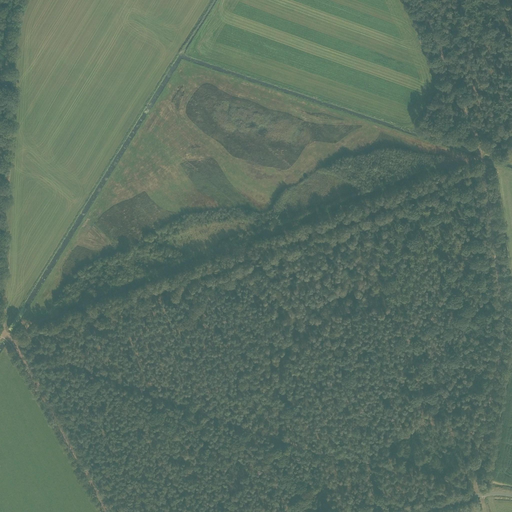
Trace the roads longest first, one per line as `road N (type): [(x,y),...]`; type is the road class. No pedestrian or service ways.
road 1 (track): [(474,172),(12,342)]
road 2 (track): [(471,485),(504,322),(480,170)]
road 3 (track): [(12,342),(296,443)]
road 4 (track): [(12,342),(106,511)]
road 5 (track): [(296,443),(480,493)]
road 6 (track): [(418,0),(478,148)]
road 7 (track): [(0,130),(11,0)]
